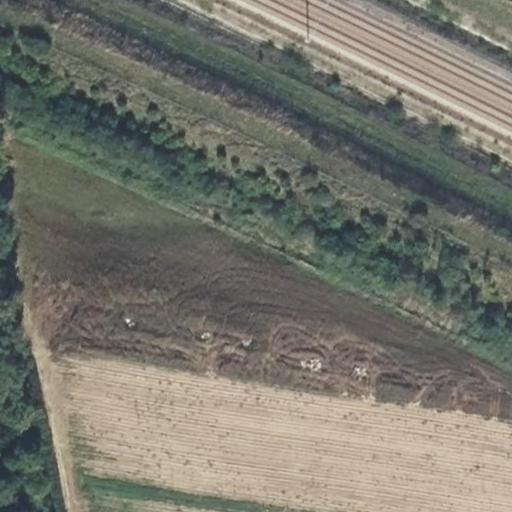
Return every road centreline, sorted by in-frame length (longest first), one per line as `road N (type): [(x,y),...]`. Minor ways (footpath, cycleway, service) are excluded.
road 1 (track): [(511,256),(0,8)]
road 2 (track): [(106,0),(511,203)]
